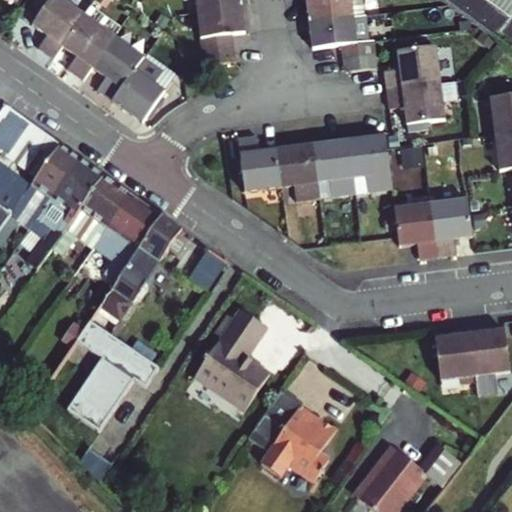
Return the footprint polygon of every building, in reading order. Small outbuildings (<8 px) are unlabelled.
[(64,49),(87,16),(64,0),(52,0),(33,28),(48,39),(40,50),(55,61),(64,49)] [(243,0),(199,0),(201,17),(245,13),(243,0)] [(368,18),(365,0),(308,0),(312,24),(368,18)] [(439,0),(453,10),(483,32),(500,44),(511,53),(511,22),(481,0),(439,0)] [(234,39),(248,38),(245,13),(201,17),(205,42),(234,39)] [(94,70),(117,36),(87,16),(64,49),(76,58),(68,70),(85,82),(94,70)] [(345,48),(371,45),(368,18),(312,24),(315,51),(345,48)] [(115,103),(147,57),(117,36),(94,70),(105,78),(97,91),(115,103)] [(234,39),(205,42),(206,55),(236,52),(234,39)] [(371,45),(345,48),(346,59),(378,56),(376,44),(371,45)] [(444,85),(440,47),(401,51),(402,68),(387,70),(389,90),(444,85)] [(236,52),(206,55),(208,68),(237,65),(236,52)] [(378,56),(346,59),(348,73),(379,70),(378,56)] [(167,69),(165,70),(147,57),(115,103),(145,124),(178,77),(167,69)] [(389,90),(391,109),(407,108),(409,127),(448,122),(444,85),(389,90)] [(511,100),(490,103),(494,139),(511,137),(511,100)] [(17,209),(21,204),(26,196),(61,148),(6,109),(0,117),(0,166),(2,168),(0,171),(0,233),(11,218),(17,209)] [(281,188),(276,150),(259,152),(257,136),(237,138),(240,160),(244,192),(281,188)] [(386,137),(349,141),(354,180),(368,179),(369,194),(392,192),(387,151),(386,137)] [(511,137),(494,139),(499,174),(511,172),(511,137)] [(349,141),(313,146),(317,184),(330,182),(332,199),(355,196),(354,180),(349,141)] [(296,202),(319,200),(317,184),(313,146),(276,150),(281,188),(294,187),(296,202)] [(45,210),(80,161),(61,148),(26,196),(45,210)] [(64,237),(105,179),(80,161),(45,210),(37,221),(51,231),(29,263),(40,271),(64,237)] [(104,226),(127,194),(105,179),(64,237),(69,240),(75,231),(80,234),(92,217),(104,226)] [(162,218),(127,194),(104,226),(130,244),(123,254),(118,250),(96,282),(110,292),(162,218)] [(456,259),(454,241),(471,240),(469,216),(467,202),(431,206),(437,261),(456,259)] [(27,208),(21,204),(17,209),(24,214),(27,208)] [(418,264),(437,261),(431,206),(394,210),(397,242),(398,247),(416,246),(418,264)] [(0,247),(12,256),(30,231),(11,218),(0,233),(0,247)] [(160,265),(183,232),(162,218),(110,292),(89,321),(101,329),(106,323),(117,330),(127,316),(122,313),(129,302),(140,301),(147,291),(146,284),(139,279),(153,260),(160,265)] [(193,277),(210,290),(230,263),(213,250),(193,277)] [(193,381),(244,416),(270,379),(247,363),(269,332),(242,313),(193,381)] [(101,329),(89,321),(75,341),(100,358),(65,409),(97,431),(132,380),(143,387),(156,367),(101,329)] [(511,379),(511,355),(510,336),(474,340),(481,390),(497,388),(496,382),(511,379)] [(481,390),(474,340),(438,344),(445,387),(464,385),(465,392),(481,390)] [(284,390),(252,437),(271,451),(265,460),(283,472),(288,466),(315,485),(336,457),(322,447),(337,427),(284,390)] [(398,447),(360,498),(378,511),(406,511),(435,476),(451,488),(469,465),(444,446),(425,468),(398,447)]
